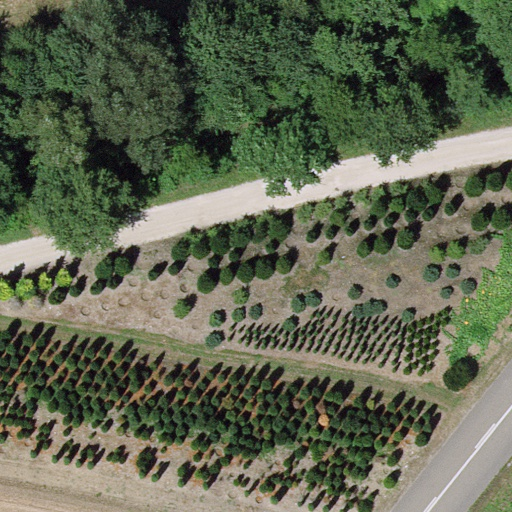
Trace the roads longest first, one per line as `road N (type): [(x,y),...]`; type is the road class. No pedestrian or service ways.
road 1 (track): [(511,135),(0,257)]
road 2 (unclassified): [(430,511),(511,410)]
